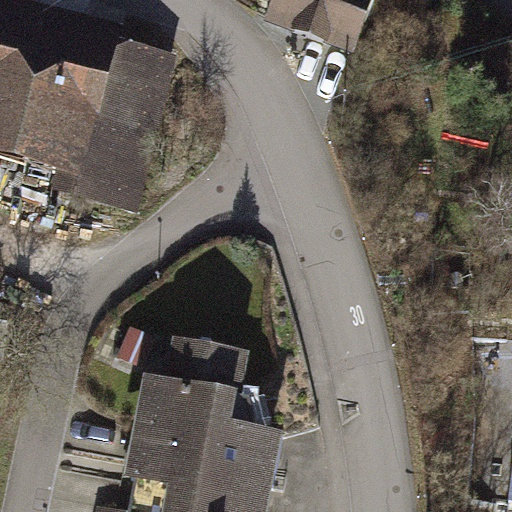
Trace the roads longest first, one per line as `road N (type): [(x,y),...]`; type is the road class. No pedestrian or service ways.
road 1 (residential): [(294,145),(82,307),(27,511)]
road 2 (residential): [(294,145),(371,408),(376,511)]
road 3 (residential): [(177,0),(212,15),(260,70),(294,145)]
